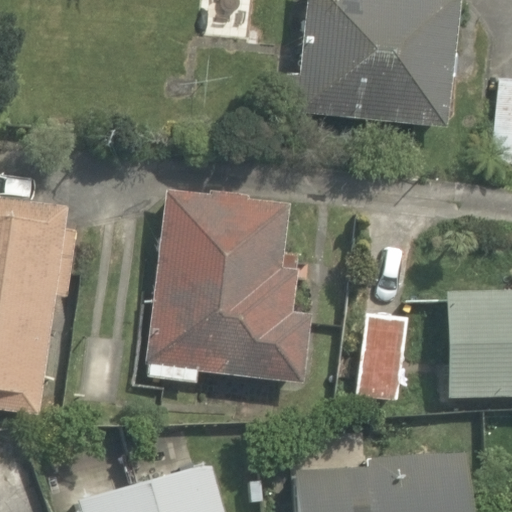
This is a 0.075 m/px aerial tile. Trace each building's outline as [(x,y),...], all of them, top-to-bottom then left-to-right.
[(447,0),(297,0),(288,119),(436,131),(447,0)] [(511,74),(491,73),(487,142),(511,143),(511,74)] [(277,189),(157,180),(142,377),(191,381),(192,368),(293,376),(299,297),(285,296),(288,261),(272,260),(277,189)] [(94,203),(0,191),(0,413),(31,417),(46,296),(60,298),(62,275),(85,278),(94,203)] [(407,301),(360,295),(348,393),(395,399),(407,301)] [(511,296),(439,297),(439,393),(511,392),(511,296)] [(457,511),(457,429),(287,430),(288,511),(457,511)] [(65,488),(71,511),(210,511),(195,453),(65,488)]
